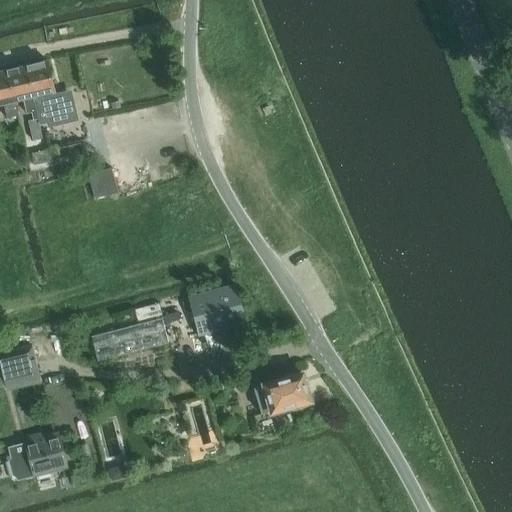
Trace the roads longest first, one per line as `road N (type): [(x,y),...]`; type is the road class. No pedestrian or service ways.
road 1 (unclassified): [(425,511),(368,411),(221,196),(201,151),(193,104),(190,0)]
road 2 (tertiary): [(511,133),(459,0)]
